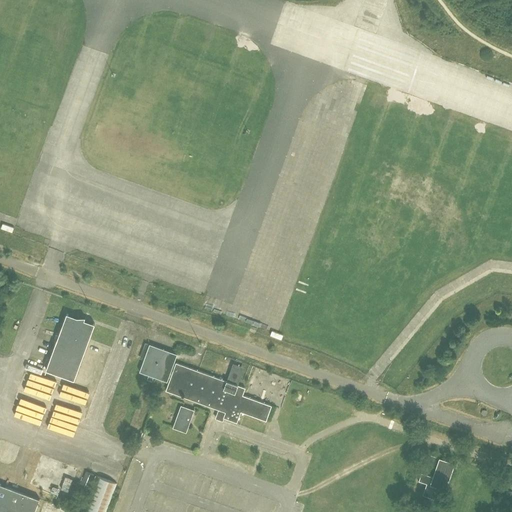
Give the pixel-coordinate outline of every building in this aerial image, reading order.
[(85,317),(77,317),(67,314),(46,370),(74,380),(95,324),(84,320),(85,317)] [(150,344),(149,345),(144,360),(140,372),(149,375),(147,379),(152,381),(154,377),(168,382),(169,377),(171,378),(166,390),(226,412),(224,417),(237,422),(241,411),(266,420),(271,405),(243,395),(245,388),(238,385),(176,363),(173,373),(171,372),(177,354),(150,344)] [(186,432),(194,410),(181,405),(173,427),(186,432)] [(427,490),(425,489),(423,495),(439,501),(443,490),(446,490),(455,464),(454,463),(454,465),(440,460),(434,478),(422,473),(419,481),(429,484),(427,490)] [(80,488),(87,492),(94,475),(86,472),(80,488)] [(96,476),(82,511),(106,511),(117,484),(96,476)] [(0,483),(0,511),(34,511),(40,499),(0,483)]
